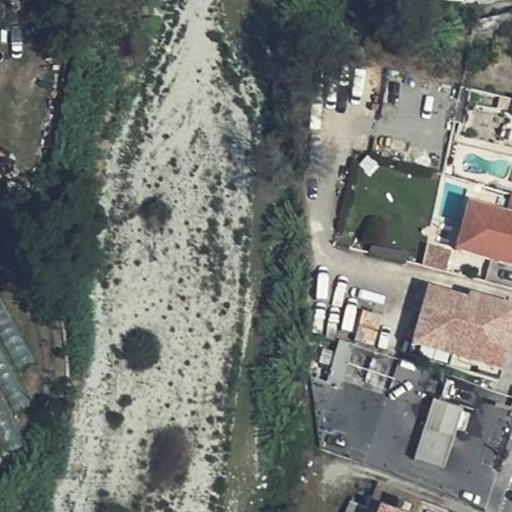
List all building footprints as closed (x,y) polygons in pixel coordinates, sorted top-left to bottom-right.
[(468,89),(456,85),(448,121),(460,124),(468,89)] [(511,216),(511,193),(507,192),(500,212),(511,216)] [(511,268),(511,216),(500,212),(462,199),(446,245),(511,268)] [(404,261),(416,265),(421,243),(410,240),(404,261)] [(416,265),(433,269),(439,247),(421,243),(416,265)] [(491,380),(511,311),(511,307),(463,294),(461,298),(421,287),(402,354),(491,380)] [(331,382),(348,384),(349,375),(395,381),(398,353),(335,346),(331,382)] [(365,442),(380,402),(367,396),(351,436),(365,442)] [(438,469),(462,411),(433,399),(409,457),(438,469)] [(394,494),(395,490),(370,480),(369,485),(394,494)] [(377,511),(387,511),(394,494),(369,485),(361,506),(376,511),(377,511)] [(394,494),(415,502),(416,499),(395,490),(394,494)] [(411,511),(415,502),(394,494),(387,511),(377,511),(376,511),(375,511),(411,511)] [(342,511),(375,511),(376,511),(361,506),(348,501),(342,511)]
